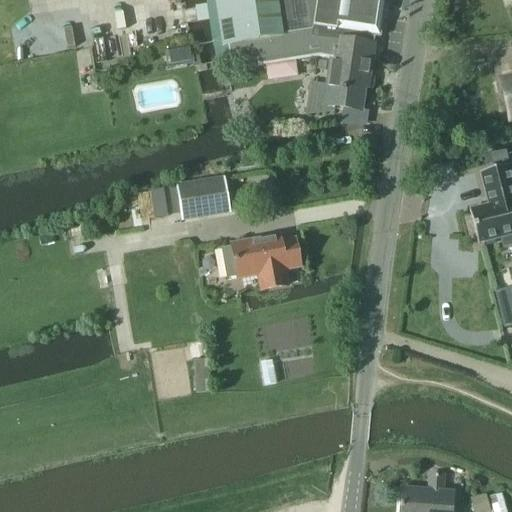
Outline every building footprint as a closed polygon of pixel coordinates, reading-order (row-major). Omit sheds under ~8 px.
[(215,0),(223,48),(228,47),(230,65),(256,61),(258,67),(319,57),(332,59),(339,60),(341,42),(373,47),(374,38),(380,39),(384,13),(386,0),(215,0)] [(332,59),(324,107),(357,112),(364,68),(370,69),(373,47),(341,42),(339,60),(332,59)] [(511,79),(500,83),(509,121),(511,120),(511,79)] [(487,205),(469,210),(479,246),(501,240),(504,249),(511,246),(511,177),(509,166),(479,174),(487,205)] [(223,178),(175,186),(181,222),(229,215),(223,178)] [(153,219),(167,217),(163,191),(149,193),(153,219)] [(232,248),(222,250),(227,279),(237,277),(238,280),(258,276),(261,292),(276,289),(279,288),(288,287),(287,286),(285,271),(300,269),(295,241),(254,248),(253,242),(232,246),(232,248)] [(511,325),(511,300),(509,290),(496,293),(504,327),(511,325)] [(443,492),(445,476),(430,475),(429,491),(402,488),(400,511),(451,511),(454,493),(443,492)] [(472,511),(489,511),(485,497),(470,501),(472,511)]
